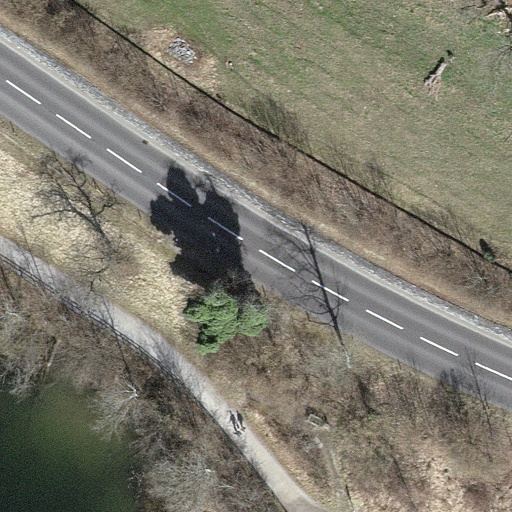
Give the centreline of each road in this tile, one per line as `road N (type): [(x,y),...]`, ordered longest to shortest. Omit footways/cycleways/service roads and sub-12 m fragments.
road 1 (secondary): [(0,76),(314,282),(511,379)]
road 2 (track): [(305,511),(226,414),(161,351),(0,249)]
